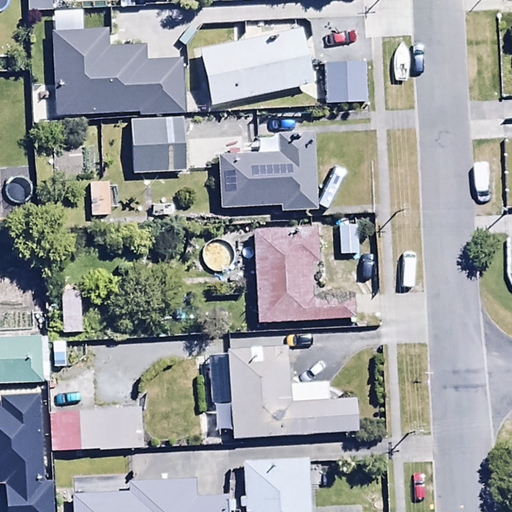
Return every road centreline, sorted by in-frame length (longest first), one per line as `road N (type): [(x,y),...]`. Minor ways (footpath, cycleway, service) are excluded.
road 1 (residential): [(457,375),(435,0)]
road 2 (residential): [(464,511),(457,375)]
